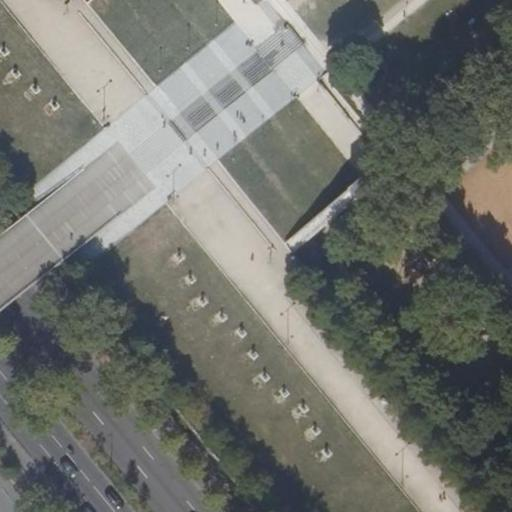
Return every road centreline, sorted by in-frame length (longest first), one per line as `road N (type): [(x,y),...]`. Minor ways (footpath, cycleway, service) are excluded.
road 1 (primary): [(181,511),(0,290)]
road 2 (primary): [(0,374),(110,511)]
